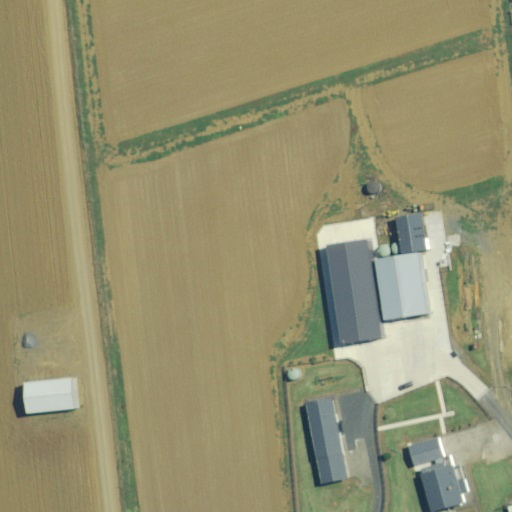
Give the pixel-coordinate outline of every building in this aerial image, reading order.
[(431,249),(425,214),(399,218),(405,253),(431,249)] [(431,314),(423,254),(380,261),(389,320),(431,314)] [(80,409),(77,378),(28,383),(31,414),(80,409)] [(340,422),(335,398),(308,403),(324,484),(351,479),(342,433),(348,432),(346,420),(340,422)] [(447,457),(441,438),(412,446),(417,466),(447,457)] [(434,511),(466,504),(455,460),(423,469),(434,511)]
